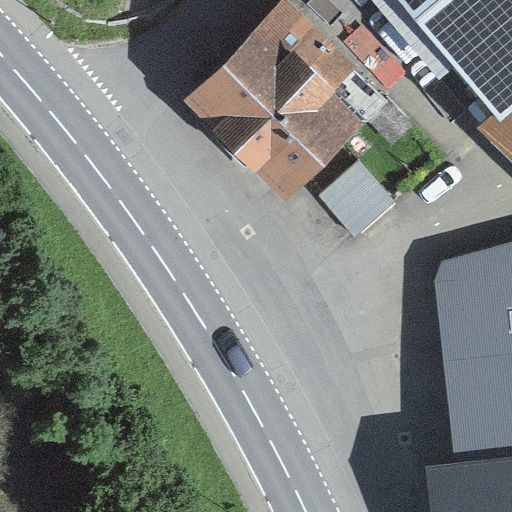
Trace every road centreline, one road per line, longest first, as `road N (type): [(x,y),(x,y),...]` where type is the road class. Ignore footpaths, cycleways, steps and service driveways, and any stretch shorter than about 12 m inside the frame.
road 1 (secondary): [(0,54),(148,244),(308,511)]
road 2 (unknown): [(343,0),(511,176)]
